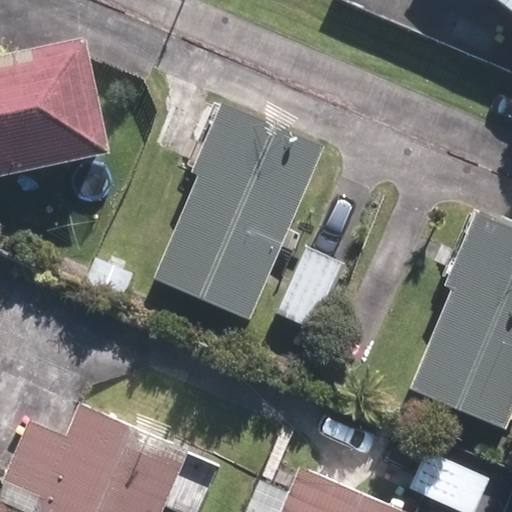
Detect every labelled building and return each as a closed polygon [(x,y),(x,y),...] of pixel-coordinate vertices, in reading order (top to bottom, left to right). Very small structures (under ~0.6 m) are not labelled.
[(511,0),(487,0),(511,19),(511,0)] [(0,179),(89,160),(66,53),(0,67),(0,179)] [(308,152),(217,112),(143,281),(234,321),(308,152)] [(511,389),(511,239),(471,222),(441,290),(451,294),(406,395),(493,433),(511,389)] [(344,275),(303,257),(276,320),(316,338),(344,275)] [(141,511),(172,443),(77,402),(29,510),(32,511),(141,511)] [(504,511),(511,491),(511,487),(420,453),(403,496),(445,511),(504,511)] [(396,511),(397,511),(310,474),(293,511),(396,511)]
